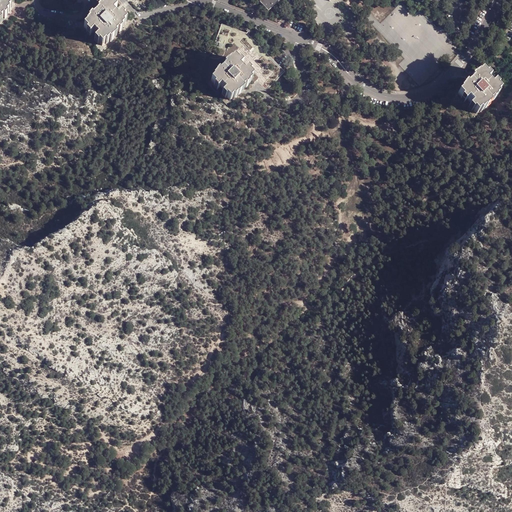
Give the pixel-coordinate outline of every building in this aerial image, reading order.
[(0,0),(0,23),(3,21),(2,19),(4,17),(6,18),(9,15),(8,13),(10,11),(9,10),(12,7),(10,3),(11,2),(8,0),(6,0),(3,2),(0,0)] [(277,0),(259,0),(268,9),(277,0)] [(98,36),(95,40),(98,43),(99,42),(102,45),(105,42),(106,43),(109,40),(110,41),(113,38),(114,38),(117,35),(116,34),(119,31),(120,32),(123,29),(122,28),(125,25),(124,24),(127,21),(124,18),(125,16),(122,13),(118,17),(113,12),(117,8),(114,5),(112,6),(109,3),(102,8),(101,7),(98,10),(99,12),(93,17),(92,16),(89,19),(90,21),(84,27),(88,30),(87,32),(90,35),(94,31),(98,36)] [(222,23),(213,47),(224,51),(237,56),(271,89),(287,73),(247,32),(222,23)] [(214,78),(211,81),(215,85),(214,85),(217,89),(221,86),(225,91),(222,94),(225,97),(227,96),(230,99),(233,97),(235,98),(237,95),(238,95),(241,92),(252,80),(246,72),(244,74),(239,68),(241,66),(234,59),(222,69),(220,72),(219,71),(215,74),(216,75),(213,77),(214,78)] [(499,92),(481,70),(457,93),(474,115),(499,92)]
